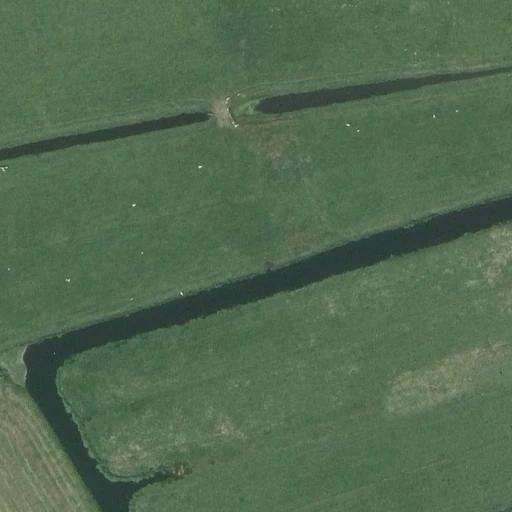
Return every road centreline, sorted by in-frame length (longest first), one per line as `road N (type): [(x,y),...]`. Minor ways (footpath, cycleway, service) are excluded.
road 1 (track): [(0,333),(207,269),(247,195),(225,76),(511,40)]
road 2 (track): [(74,511),(0,386)]
